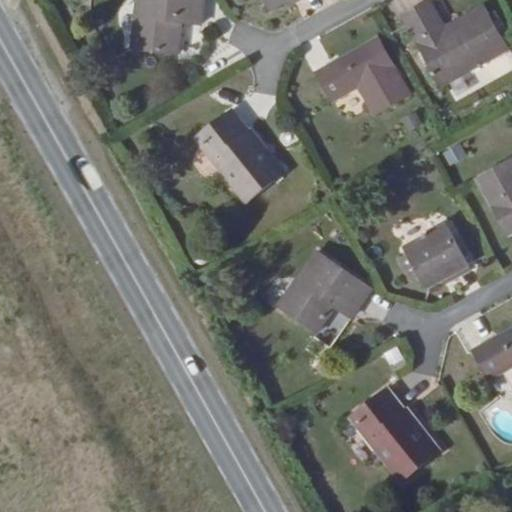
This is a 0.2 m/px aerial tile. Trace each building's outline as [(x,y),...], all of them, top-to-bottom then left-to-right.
[(205,0),(138,0),(133,52),(179,57),(183,26),(203,29),(205,0)] [(270,0),(276,10),(293,0),(270,0)] [(432,0),(429,0),(404,15),(443,85),(511,48),(486,4),(447,26),(432,0)] [(381,42),(335,67),(334,64),(318,73),(335,104),(361,91),(375,117),(411,98),(381,42)] [(235,108),(197,138),(246,204),(284,175),(235,108)] [(449,165),(466,157),(459,144),(442,153),(449,165)] [(511,157),(477,178),(507,232),(511,229),(511,157)] [(474,265),(451,224),(411,246),(433,287),(474,265)] [(375,289),(319,250),(278,304),(316,333),(336,307),(352,319),(375,289)] [(511,333),(492,344),(491,341),(474,349),(491,380),(511,368),(511,333)] [(389,387),(349,419),(399,483),(439,452),(389,387)]
